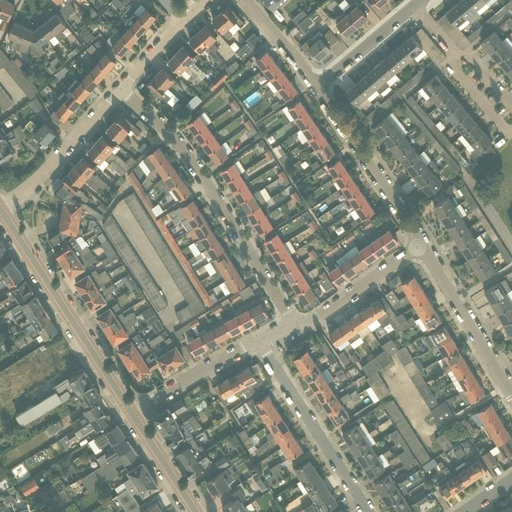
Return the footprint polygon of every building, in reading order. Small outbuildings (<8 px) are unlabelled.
[(5,0),(0,11),(0,15),(4,17),(3,20),(2,19),(0,23),(0,28),(4,30),(8,22),(7,22),(9,19),(15,4),(5,0)] [(56,0),(62,7),(60,9),(58,10),(66,20),(70,17),(68,14),(75,9),(70,2),(72,0),(56,0)] [(118,0),(112,0),(111,1),(118,8),(121,8),(124,5),(118,0)] [(286,0),(263,0),(273,11),(286,0)] [(345,8),(350,4),(346,0),(343,0),(340,3),(345,8)] [(350,6),(349,6),(344,11),(357,26),(367,17),(357,6),(359,4),(356,0),(354,2),(350,6)] [(467,0),(460,0),(455,5),(467,18),(467,17),(476,9),(467,0)] [(485,1),(484,0),(467,0),(476,9),(485,1)] [(147,7),(146,9),(141,4),(133,13),(147,25),(156,15),(147,7)] [(229,5),(221,12),(231,24),(235,21),(240,27),(245,23),(229,5)] [(467,18),(455,5),(446,13),(450,18),(454,23),(457,26),(467,18)] [(509,10),(505,5),(495,13),(499,18),(509,10)] [(323,9),(320,6),(315,10),(326,22),(331,27),(337,23),(340,27),(347,35),(357,26),(344,11),(335,18),(329,16),(323,9)] [(114,13),(108,8),(104,12),(110,18),(114,13)] [(125,22),(130,27),(139,35),(147,25),(133,13),(128,9),(122,16),(126,21),(125,22)] [(292,19),(297,25),(298,23),(308,16),(303,10),(292,19)] [(231,24),(221,12),(213,19),(228,37),(233,34),(227,27),(231,24)] [(66,24),(56,13),(48,19),(63,38),(66,36),(60,29),(66,24)] [(446,13),(437,21),(441,26),(450,18),(446,13)] [(490,26),(499,18),(495,13),(486,21),(490,26)] [(106,23),(99,17),(96,20),(102,26),(106,23)] [(441,26),(445,30),(454,23),(450,18),(441,26)] [(59,41),(63,38),(48,19),(39,26),(49,38),(54,34),(59,41)] [(243,27),(251,34),(256,28),(248,21),(243,27)] [(481,34),(490,26),(486,21),(476,29),(481,34)] [(24,26),(14,22),(8,35),(14,38),(11,46),(15,48),(24,26)] [(293,35),(298,41),(307,33),(298,23),(297,25),(296,26),(300,30),(293,35)] [(458,27),(457,26),(454,23),(445,30),(449,35),(458,27)] [(216,37),(206,25),(198,32),(213,51),(217,47),(212,41),(216,37)] [(15,48),(19,50),(27,53),(30,47),(27,46),(34,30),(24,26),(15,48)] [(27,46),(30,47),(31,48),(38,56),(45,50),(41,45),(49,38),(39,26),(34,30),(27,46)] [(290,31),(293,35),(300,30),(296,26),(290,31)] [(130,44),(139,35),(130,27),(121,36),(130,44)] [(425,32),(421,27),(412,35),(416,40),(425,32)] [(449,35),(454,40),(463,32),(458,27),(449,35)] [(310,37),(301,45),(310,54),(313,51),(319,58),(321,57),(323,59),(329,54),(327,52),(330,49),(329,47),(338,38),(330,29),(323,34),(314,42),(310,37)] [(471,42),(481,34),(476,29),(467,37),(471,42)] [(107,41),(121,54),(130,44),(121,36),(116,31),(107,41)] [(494,31),(481,42),(490,51),(503,40),(494,31)] [(198,32),(190,39),(200,51),(204,47),(210,54),(209,54),(217,63),(221,59),(213,51),(198,32)] [(429,37),(425,32),(416,40),(420,45),(429,37)] [(454,40),(458,45),(467,37),(463,32),(454,40)] [(247,43),(254,50),(262,42),(254,33),(245,41),(247,43)] [(402,43),(413,56),(417,60),(426,52),(425,50),(420,45),(416,40),(412,35),(402,43)] [(434,42),(429,37),(420,45),(425,50),(434,42)] [(462,50),(468,45),(471,42),(467,37),(458,45),(462,50)] [(100,39),(90,46),(92,49),(94,47),(97,49),(98,48),(99,49),(105,45),(100,39)] [(511,50),(503,40),(490,51),(498,61),(511,50)] [(438,47),(434,42),(425,50),(426,52),(429,55),(438,47)] [(243,60),(254,50),(247,43),(242,48),(236,53),(243,60)] [(413,56),(402,43),(393,51),(404,64),(413,56)] [(197,59),(183,46),(176,54),(198,74),(201,77),(204,74),(206,71),(202,69),(194,62),(197,59)] [(442,52),(438,47),(429,55),(433,60),(442,52)] [(274,60),(267,50),(256,59),(263,69),(274,60)] [(511,65),(511,51),(511,50),(498,61),(506,71),(511,65)] [(394,72),(404,64),(393,51),(383,59),(394,72)] [(107,70),(116,60),(107,52),(98,62),(107,70)] [(433,60),(437,65),(441,62),(446,57),(442,52),(433,60)] [(232,56),(236,61),(232,64),(228,67),(232,72),(243,61),(236,53),(232,56)] [(176,54),(168,62),(180,72),(184,68),(191,75),(195,78),(198,74),(176,54)] [(3,66),(10,60),(6,56),(0,61),(0,66),(1,68),(3,66)] [(12,58),(10,60),(3,66),(7,70),(16,63),(12,58)] [(20,67),(23,64),(19,60),(17,58),(14,60),(16,63),(20,67)] [(249,59),(244,64),(247,68),(253,63),(249,59)] [(385,80),(394,72),(383,59),(374,67),(385,80)] [(274,60),(263,69),(271,79),(282,70),(274,60)] [(423,68),(427,73),(437,65),(433,60),(423,68)] [(99,80),(107,70),(98,62),(90,72),(99,80)] [(16,63),(7,70),(11,75),(20,67),(16,63)] [(57,68),(52,63),(47,68),(51,73),(57,68)] [(20,67),(11,75),(14,79),(24,71),(20,67)] [(60,76),(69,72),(67,67),(57,71),(60,76)] [(217,76),(223,81),(229,75),(232,72),(228,67),(224,70),(223,70),(217,76)] [(374,67),(364,75),(376,88),(380,93),(390,85),(385,80),(374,67)] [(170,83),(176,89),(178,90),(181,86),(162,68),(155,76),(166,87),(170,83)] [(418,81),(427,73),(423,68),(414,76),(418,81)] [(282,70),(271,79),(279,89),(290,80),(282,70)] [(24,71),(14,79),(18,84),(27,76),(24,71)] [(90,89),(99,80),(90,72),(81,81),(90,89)] [(256,81),(262,76),(259,72),(253,76),(256,81)] [(376,88),(364,75),(355,83),(366,96),(376,88)] [(444,84),(436,75),(423,86),(431,95),(444,84)] [(27,76),(18,84),(22,88),(31,80),(27,76)] [(167,102),(170,98),(163,90),(166,87),(155,76),(148,84),(167,102)] [(223,81),(217,76),(212,81),(217,86),(223,81)] [(404,84),(409,89),(414,84),(418,81),(414,76),(404,84)] [(22,88),(26,92),(35,85),(31,80),(22,88)] [(286,99),(298,90),(290,80),(279,89),(286,99)] [(82,99),(90,89),(81,81),(72,91),(82,99)] [(345,92),(356,105),(360,109),(370,100),(366,96),(355,83),(345,92)] [(399,97),(409,89),(404,84),(395,92),(399,97)] [(431,95),(433,98),(431,101),(432,102),(435,100),(439,105),(452,94),(444,84),(431,95)] [(38,89),(35,85),(26,92),(31,98),(35,94),(34,93),(38,89)] [(82,99),(72,91),(70,88),(66,93),(63,90),(58,96),(64,101),(64,100),(73,109),(82,99)] [(265,92),(268,97),(274,92),(271,88),(265,92)] [(390,105),(399,97),(395,92),(385,100),(390,105)] [(0,98),(0,105),(0,106),(10,98),(6,93),(0,98)] [(447,114),(460,103),(452,94),(439,105),(447,114)] [(415,109),(419,105),(412,96),(407,100),(415,109)] [(36,112),(43,107),(36,97),(29,102),(36,112)] [(4,110),(14,103),(10,98),(0,106),(4,110)] [(194,107),(191,103),(188,100),(186,101),(184,99),(182,101),(187,106),(191,110),(194,107)] [(288,107),(295,118),(307,110),(300,99),(288,107)] [(54,119),(60,123),(64,118),(64,119),(73,109),(64,100),(64,101),(51,115),(54,119)] [(380,113),(390,105),(385,100),(376,108),(380,113)] [(272,105),(275,110),(281,106),(278,101),(272,105)] [(399,106),(408,115),(413,111),(404,102),(399,106)] [(455,124),(468,113),(460,103),(447,114),(455,124)] [(427,115),(419,105),(415,109),(423,119),(427,115)] [(285,113),(282,108),(276,112),(279,117),(285,113)] [(371,121),(380,113),(376,108),(366,116),(371,121)] [(295,118),(302,128),(314,120),(307,110),(295,118)] [(421,121),(413,111),(408,115),(416,125),(421,121)] [(393,112),(374,126),(382,136),(396,126),(400,122),(393,112)] [(130,128),(137,135),(141,131),(122,113),(115,121),(126,132),(130,128)] [(463,133),(476,122),(468,113),(455,124),(463,133)] [(199,115),(188,122),(195,132),(206,125),(199,115)] [(431,128),(436,124),(427,115),(423,119),(431,128)] [(294,125),(291,121),(291,120),(290,121),(284,125),(288,129),(294,125)] [(302,128),(309,138),(321,130),(314,120),(302,128)] [(127,147),(131,143),(123,136),(126,132),(115,121),(107,129),(127,147)] [(424,134),(429,130),(421,121),(416,125),(424,134)] [(44,122),(34,133),(46,144),(56,133),(44,122)] [(403,135),(408,131),(400,122),(396,126),(382,136),(390,146),(403,135)] [(471,143),(484,132),(476,122),(463,133),(459,137),(467,146),(471,143)] [(436,124),(431,128),(439,138),(444,134),(436,124)] [(202,142),(213,135),(206,125),(195,132),(202,142)] [(0,161),(14,152),(11,147),(28,136),(22,126),(18,130),(20,133),(0,145),(0,161)] [(0,145),(20,133),(18,130),(16,127),(6,133),(2,126),(0,127),(0,145)] [(309,138),(316,149),(328,141),(321,130),(309,138)] [(432,144),(437,139),(429,130),(424,134),(432,144)] [(294,140),(301,135),(297,131),(291,135),(294,140)] [(471,143),(479,152),(492,141),(484,132),(471,143)] [(447,147),(452,143),(444,134),(439,138),(447,147)] [(126,171),(131,166),(125,161),(126,160),(118,154),(117,155),(112,150),(114,149),(112,147),(114,145),(102,135),(95,143),(126,171)] [(220,145),(214,136),(213,135),(202,142),(210,153),(220,145)] [(398,156),(411,145),(403,135),(390,146),(398,156)] [(30,138),(26,143),(35,151),(40,146),(30,138)] [(440,153),(445,149),(437,139),(432,144),(440,153)] [(323,159),(335,152),(328,141),(316,149),(323,159)] [(122,176),(122,175),(126,171),(95,143),(88,151),(100,162),(103,157),(110,163),(109,164),(121,176),(122,176)] [(460,152),(452,143),(447,147),(455,156),(460,152)] [(210,153),(217,163),(228,155),(220,145),(210,153)] [(406,166),(419,155),(411,145),(398,156),(406,166)] [(167,157),(159,146),(158,146),(148,153),(148,154),(144,158),(151,168),(156,165),(167,157)] [(453,159),(445,149),(440,153),(448,163),(453,159)] [(419,155),(406,166),(414,175),(427,165),(427,164),(432,161),(424,151),(419,155)] [(455,156),(463,166),(468,162),(460,152),(455,156)] [(280,158),(286,169),(293,165),(286,154),(280,158)] [(97,174),(95,175),(91,171),(95,167),(83,157),(76,165),(94,181),(100,186),(107,192),(110,188),(111,187),(97,174)] [(164,176),(175,168),(167,157),(156,165),(164,176)] [(346,169),(339,158),(328,166),(335,176),(346,169)] [(461,168),(453,159),(448,163),(456,172),(461,168)] [(314,169),(320,165),(318,161),(312,165),(314,169)] [(421,185),(434,174),(434,173),(439,169),(432,161),(427,164),(427,165),(414,175),(421,185)] [(233,162),(221,169),(228,180),(239,173),(233,162)] [(84,179),(96,190),(100,186),(94,181),(76,165),(69,173),(80,183),(84,179)] [(325,172),(322,167),(315,171),(316,172),(318,176),(325,172)] [(183,179),(175,168),(164,176),(172,187),(183,179)] [(346,169),(335,176),(342,187),(353,179),(346,169)] [(246,171),(240,174),(239,173),(228,180),(235,190),(251,180),(246,171)] [(80,197),(80,196),(87,202),(90,198),(77,187),(80,183),(69,173),(62,181),(63,182),(73,191),(80,197)] [(285,174),(280,177),(283,181),(282,181),(285,185),(289,182),(287,178),(288,178),(285,174)] [(421,185),(429,194),(442,184),(434,174),(421,185)] [(121,176),(116,181),(121,185),(126,179),(122,175),(122,176),(121,176)] [(131,181),(136,188),(141,185),(136,178),(131,181)] [(180,199),(191,191),(183,179),(172,187),(180,199)] [(342,187),(349,197),(360,189),(353,179),(342,187)] [(235,190),(241,201),(253,194),(258,191),(251,180),(235,190)] [(327,188),(333,184),(330,180),(324,184),(327,188)] [(63,182),(56,191),(55,192),(54,192),(54,193),(54,194),(54,195),(55,196),(55,197),(56,197),(57,197),(59,196),(60,196),(62,197),(63,198),(64,199),(65,201),(74,202),(75,201),(69,196),(73,191),(63,182)] [(466,199),(472,196),(465,185),(459,189),(466,199)] [(360,189),(349,197),(356,208),(367,200),(360,189)] [(253,194),(241,201),(248,212),(259,205),(264,202),(266,201),(260,190),(258,191),(253,194)] [(334,198),(340,194),(337,190),(331,194),(334,198)] [(134,192),(124,198),(127,203),(137,197),(134,192)] [(435,197),(437,200),(444,196),(442,192),(435,197)] [(147,194),(143,199),(149,210),(154,206),(147,194)] [(448,196),(434,205),(440,216),(455,207),(448,196)] [(473,210),(478,206),(472,196),(466,199),(473,210)] [(137,197),(127,203),(130,207),(139,201),(137,197)] [(192,199),(175,210),(175,209),(166,214),(170,220),(171,219),(175,225),(182,220),(199,209),(192,199)] [(363,218),(375,210),(367,200),(356,208),(363,218)] [(104,216),(102,215),(87,204),(74,202),(65,201),(63,209),(72,211),(71,216),(72,217),(79,218),(85,219),(86,209),(100,219),(104,216)] [(139,201),(130,207),(133,212),(142,206),(139,201)] [(341,209),(347,205),(344,201),(338,205),(341,209)] [(104,212),(108,207),(102,202),(98,208),(104,212)] [(149,210),(154,217),(164,211),(159,203),(154,206),(149,210)] [(266,215),(259,205),(248,212),(254,222),(266,215)] [(142,206),(133,212),(135,216),(145,210),(142,206)] [(485,217),(478,206),(473,210),(480,220),(485,217)] [(462,217),(455,207),(440,216),(447,226),(462,217)] [(69,231),(82,233),(83,228),(77,227),(79,218),(72,217),(71,216),(72,211),(63,209),(60,229),(69,231)] [(206,220),(199,209),(182,220),(188,231),(206,220)] [(271,219),(279,215),(275,209),(267,213),(271,219)] [(145,210),(135,216),(138,221),(148,215),(145,210)] [(110,214),(103,225),(106,229),(116,223),(110,214)] [(148,215),(138,221),(141,226),(151,220),(148,215)] [(254,222),(261,233),(272,226),(266,215),(254,222)] [(163,232),(168,229),(161,217),(156,220),(163,232)] [(447,226),(454,237),(468,227),(462,217),(447,226)] [(480,220),(486,231),(492,227),(485,217),(480,220)] [(354,227),(360,223),(357,219),(351,223),(354,227)] [(88,230),(97,224),(95,220),(90,220),(88,230)] [(151,220),(141,226),(144,230),(154,224),(151,220)] [(195,241),(212,230),(206,220),(188,231),(195,241)] [(119,227),(116,223),(106,229),(109,234),(119,227)] [(154,224),(144,230),(147,235),(157,229),(154,224)] [(119,227),(109,234),(111,238),(121,232),(119,227)] [(461,247),(475,238),(468,227),(454,237),(461,247)] [(486,231),(493,241),(498,237),(492,227),(486,231)] [(49,237),(56,247),(67,240),(63,235),(69,231),(60,229),(55,233),(54,232),(53,232),(53,231),(52,231),(51,231),(50,232),(49,232),(49,233),(48,234),(48,235),(49,236),(49,237)] [(157,229),(147,235),(150,240),(159,234),(157,229)] [(175,239),(168,229),(163,232),(170,242),(173,240),(175,239)] [(398,240),(390,229),(380,236),(387,247),(398,240)] [(195,241),(201,252),(203,251),(208,248),(219,241),(212,230),(195,241)] [(107,239),(103,232),(97,235),(102,243),(107,239)] [(124,236),(121,232),(111,238),(114,243),(124,236)] [(276,233),(265,240),(272,250),(283,243),(276,233)] [(159,234),(150,240),(153,244),(162,238),(159,234)] [(80,245),(77,240),(74,235),(67,240),(56,247),(54,248),(60,258),(73,249),(80,245)] [(124,236),(114,243),(117,247),(127,241),(124,236)] [(380,236),(370,243),(377,254),(387,247),(380,236)] [(493,241),(500,251),(505,248),(498,237),(493,241)] [(162,238),(153,244),(155,249),(165,243),(162,238)] [(482,248),(475,238),(461,247),(467,257),(482,248)] [(107,239),(102,243),(101,244),(109,256),(116,252),(107,239)] [(170,242),(176,253),(181,250),(179,246),(177,247),(173,240),(170,242)] [(127,241),(117,247),(120,252),(130,245),(127,241)] [(208,248),(210,252),(214,258),(225,251),(219,241),(208,248)] [(165,243),(155,249),(158,253),(168,247),(165,243)] [(290,254),(283,243),(272,250),(279,261),(290,254)] [(330,247),(333,252),(339,248),(336,243),(330,247)] [(377,254),(370,243),(360,251),(367,261),(377,254)] [(83,249),(80,245),(73,249),(60,258),(65,266),(85,253),(90,250),(88,246),(83,249)] [(130,245),(120,252),(123,256),(133,250),(130,245)] [(360,251),(359,251),(356,246),(346,253),(349,258),(357,268),(367,261),(360,251)] [(168,247),(158,253),(161,258),(171,252),(168,247)] [(333,252),(330,247),(325,251),(328,256),(333,252)] [(474,268),(488,259),(482,248),(467,257),(474,268)] [(500,251),(507,262),(511,258),(505,248),(500,251)] [(84,267),(96,259),(90,250),(85,253),(65,266),(71,275),(84,267)] [(133,250),(123,256),(126,261),(136,254),(133,250)] [(176,253),(182,263),(187,260),(181,250),(176,253)] [(216,271),(221,269),(232,262),(225,251),(214,258),(210,261),(216,271)] [(0,260),(0,277),(18,266),(9,252),(0,260)] [(116,252),(109,256),(102,261),(105,265),(119,257),(116,252)] [(171,252),(161,258),(164,263),(174,257),(171,252)] [(139,259),(136,254),(126,261),(129,265),(139,259)] [(285,271),(296,264),(290,254),(279,261),(285,271)] [(164,263),(167,267),(177,261),(174,257),(164,263)] [(349,258),(339,265),(347,276),(357,268),(349,258)] [(139,259),(129,265),(132,270),(142,263),(139,259)] [(481,279),(495,269),(488,259),(474,268),(481,279)] [(108,264),(110,269),(121,265),(119,260),(108,264)] [(177,261),(167,267),(170,272),(179,266),(177,261)] [(232,262),(221,269),(227,279),(238,272),(232,262)] [(142,263),(132,270),(135,274),(145,268),(142,263)] [(292,282),(303,275),(296,264),(285,271),(292,282)] [(329,272),(337,283),(347,276),(339,265),(329,272)] [(10,284),(24,275),(18,266),(0,277),(0,285),(8,281),(10,284)] [(179,266),(170,272),(172,277),(182,271),(179,266)] [(145,268),(135,274),(137,279),(148,272),(145,268)] [(106,270),(99,274),(96,269),(75,282),(81,291),(108,274),(106,270)] [(182,271),(172,277),(175,281),(185,275),(182,271)] [(148,272),(137,279),(140,283),(150,277),(148,272)] [(230,292),(245,283),(238,272),(227,279),(224,281),(230,292)] [(130,290),(137,285),(129,273),(122,277),(130,290)] [(108,274),(81,291),(87,300),(106,287),(104,284),(111,279),(108,274)] [(185,275),(175,281),(178,286),(188,280),(185,275)] [(298,292),(309,285),(303,275),(292,282),(298,292)] [(319,280),(326,290),(333,285),(326,275),(322,278),(319,280)] [(414,275),(401,283),(408,294),(421,286),(414,275)] [(150,277),(140,283),(143,288),(153,281),(150,277)] [(3,303),(10,298),(13,303),(33,290),(25,278),(0,295),(0,303),(3,302),(3,303)] [(484,291),(491,302),(506,293),(511,290),(505,279),(484,291)] [(188,280),(178,286),(181,290),(191,284),(188,280)] [(156,286),(153,281),(143,288),(146,292),(156,286)] [(321,293),(318,287),(315,282),(312,284),(309,285),(298,292),(305,303),(321,293)] [(87,300),(93,309),(113,296),(110,292),(116,289),(113,284),(107,288),(106,287),(87,300)] [(181,290),(184,295),(194,289),(191,284),(181,290)] [(243,299),(246,298),(254,293),(250,285),(238,292),(242,297),(243,299)] [(159,291),(156,286),(146,292),(149,297),(159,291)] [(415,305),(428,297),(421,286),(408,294),(415,305)] [(137,289),(133,291),(138,298),(142,296),(137,289)] [(184,295),(187,300),(196,294),(194,289),(184,295)] [(398,300),(399,299),(392,289),(385,294),(392,304),(397,301),(398,300)] [(162,295),(159,291),(149,297),(152,301),(162,295)] [(207,292),(202,295),(209,306),(214,303),(207,292)] [(242,297),(238,292),(230,297),(233,302),(242,297)] [(43,306),(35,293),(21,303),(25,309),(15,316),(19,322),(43,306)] [(213,302),(218,300),(213,293),(209,295),(213,302)] [(497,312),(511,304),(506,293),(491,302),(497,312)] [(196,294),(187,300),(190,304),(196,314),(205,308),(196,294)] [(162,295),(152,301),(155,306),(165,300),(162,295)] [(268,314),(261,302),(259,297),(246,303),(256,320),(268,314)] [(434,308),(428,297),(415,305),(421,316),(434,308)] [(379,322),(380,322),(383,327),(392,320),(398,327),(402,324),(401,323),(397,316),(390,307),(386,309),(378,299),(368,306),(379,322)] [(165,300),(155,306),(158,310),(168,304),(165,300)] [(397,301),(392,304),(395,309),(400,305),(399,303),(400,302),(398,300),(397,301)] [(117,303),(97,316),(103,325),(116,316),(113,312),(120,307),(117,303)] [(235,310),(237,315),(243,327),(256,320),(246,303),(235,310)] [(504,323),(511,318),(511,303),(511,304),(497,312),(504,323)] [(190,304),(185,307),(191,317),(196,314),(190,304)] [(19,322),(4,331),(8,337),(23,328),(27,334),(30,332),(51,318),(43,306),(19,322)] [(381,324),(379,322),(368,306),(359,313),(366,324),(371,330),(381,324)] [(154,312),(151,307),(141,312),(146,320),(155,314),(154,312)] [(185,307),(180,310),(186,320),(191,317),(185,307)] [(421,316),(428,328),(441,320),(434,308),(421,316)] [(180,310),(176,313),(182,323),(186,320),(180,310)] [(133,311),(119,321),(116,316),(103,325),(109,334),(135,317),(136,317),(133,311)] [(356,330),(357,330),(366,324),(359,313),(349,320),(356,330)] [(397,316),(401,323),(407,320),(402,313),(397,316)] [(159,319),(155,314),(146,320),(149,325),(151,324),(159,319)] [(225,322),(231,333),(243,327),(237,315),(225,322)] [(109,334),(114,343),(135,329),(132,324),(137,321),(135,317),(109,334)] [(402,324),(404,327),(415,320),(412,317),(407,320),(401,323),(402,324)] [(33,337),(36,335),(40,341),(58,329),(51,318),(30,332),(33,337)] [(223,318),(220,320),(211,325),(213,328),(219,340),(231,333),(225,322),(223,318)] [(177,336),(182,333),(192,327),(196,326),(193,320),(189,322),(190,323),(184,326),(175,332),(177,336)] [(349,320),(339,326),(347,337),(350,342),(351,343),(361,336),(357,330),(356,330),(349,320)] [(417,324),(415,320),(404,327),(406,330),(417,324)] [(435,346),(438,345),(452,337),(445,325),(428,335),(435,346)] [(329,333),(340,349),(350,342),(347,337),(339,326),(329,333)] [(207,347),(219,340),(213,328),(201,335),(207,347)] [(132,341),(119,349),(125,358),(147,344),(145,341),(144,341),(141,336),(138,335),(131,339),(132,341)] [(201,335),(198,337),(188,342),(194,353),(207,347),(201,335)] [(160,341),(157,336),(150,341),(153,346),(160,341)] [(184,359),(170,337),(165,340),(168,344),(164,347),(167,352),(175,365),(184,359)] [(445,356),(458,348),(452,337),(438,345),(445,356)] [(389,356),(396,351),(399,349),(391,338),(382,345),(389,356)] [(330,350),(323,340),(318,344),(325,354),(330,350)] [(140,354),(150,349),(147,344),(125,358),(130,367),(143,359),(140,354)] [(399,349),(396,351),(404,365),(413,360),(414,359),(405,346),(399,349)] [(465,359),(458,348),(445,356),(449,362),(443,366),(446,371),(447,370),(465,359)] [(314,361),(307,349),(294,358),(301,369),(314,361)] [(324,358),(326,356),(328,359),(334,356),(330,350),(325,354),(323,355),(324,358)] [(385,350),(375,357),(382,367),(392,360),(385,350)] [(350,362),(343,351),(338,355),(345,365),(350,362)] [(175,365),(167,352),(151,362),(154,367),(161,363),(166,370),(175,365)] [(354,353),(349,357),(354,363),(359,359),(354,353)] [(362,365),(368,376),(376,371),(377,371),(382,368),(375,357),(362,365)] [(145,373),(154,367),(151,362),(147,365),(143,359),(130,367),(130,368),(132,366),(141,380),(147,376),(145,373)] [(472,370),(465,359),(447,370),(453,381),(472,370)] [(404,365),(410,376),(419,371),(413,360),(404,365)] [(321,371),(314,361),(301,369),(308,380),(321,371)] [(250,367),(239,372),(246,384),(251,396),(256,393),(252,387),(253,386),(261,382),(258,376),(256,378),(250,367)] [(55,388),(56,390),(16,414),(22,425),(23,425),(29,421),(70,397),(92,382),(84,369),(55,388)] [(410,376),(417,387),(426,382),(422,376),(425,374),(423,369),(419,371),(410,376)] [(460,392),(478,381),(472,370),(453,381),(460,392)] [(328,382),(321,371),(308,380),(315,391),(328,382)] [(367,378),(370,382),(380,376),(377,371),(376,371),(368,376),(369,377),(367,378)] [(235,390),(238,395),(245,391),(249,397),(251,396),(246,384),(239,372),(229,378),(235,390)] [(380,376),(370,382),(373,387),(383,381),(380,376)] [(229,378),(218,384),(224,396),(235,390),(229,378)] [(383,381),(373,387),(380,398),(390,392),(383,381)] [(467,403),(485,393),(478,381),(460,392),(467,403)] [(73,403),(77,400),(79,404),(84,402),(85,404),(100,394),(92,382),(70,397),(73,403)] [(335,393),(328,382),(315,391),(322,402),(335,393)] [(426,382),(417,387),(424,398),(433,393),(426,382)] [(339,398),(335,393),(322,402),(329,412),(342,404),(352,398),(358,394),(356,390),(350,394),(348,392),(339,398)] [(262,414),(275,405),(268,394),(266,395),(263,391),(252,398),(258,408),(253,412),(256,417),(262,414)] [(439,404),(433,393),(424,398),(430,409),(439,404)] [(182,398),(168,407),(154,415),(154,418),(164,433),(179,423),(174,415),(187,407),(182,398)] [(195,404),(199,410),(208,404),(204,399),(195,404)] [(387,410),(396,404),(393,399),(384,405),(387,410)] [(104,411),(97,401),(83,410),(85,414),(71,422),(76,429),(104,411)] [(439,404),(430,409),(435,416),(449,408),(445,401),(439,404)] [(485,422),(498,414),(491,403),(478,411),(485,422)] [(329,412),(336,424),(350,415),(342,404),(329,412)] [(399,408),(396,404),(387,410),(390,414),(399,408)] [(262,414),(269,425),(282,416),(275,405),(262,414)] [(402,413),(399,408),(390,414),(393,419),(402,413)] [(453,415),(449,408),(435,416),(439,423),(453,415)] [(76,429),(76,430),(70,433),(73,440),(94,427),(96,430),(92,432),(95,437),(104,431),(101,427),(110,421),(104,411),(76,429)] [(405,418),(402,413),(393,419),(396,423),(405,418)] [(504,425),(498,414),(485,422),(485,423),(482,424),(489,435),(491,433),(504,425)] [(270,439),(276,435),(289,427),(282,416),(269,425),(273,431),(267,435),(270,439)] [(196,428),(189,417),(179,423),(164,433),(170,444),(178,439),(181,445),(187,441),(194,437),(191,432),(196,428)] [(357,425),(363,421),(360,417),(348,425),(350,428),(342,433),(349,444),(364,435),(357,425)] [(408,422),(405,418),(396,423),(399,428),(408,422)] [(464,428),(468,433),(474,429),(466,418),(460,421),(464,428)] [(52,434),(63,427),(59,420),(48,427),(52,434)] [(459,429),(460,431),(464,428),(460,421),(454,426),(456,425),(459,429)] [(126,434),(118,422),(104,431),(95,437),(94,437),(100,446),(101,445),(110,439),(112,443),(126,434)] [(367,426),(369,431),(376,427),(373,422),(367,426)] [(411,427),(408,422),(399,428),(402,433),(411,427)] [(498,444),(511,436),(504,425),(491,433),(498,444)] [(283,446),(296,438),(289,427),(276,435),(283,446)] [(372,436),(379,431),(376,427),(369,431),(372,436)] [(414,432),(411,427),(402,433),(405,437),(414,432)] [(238,433),(243,441),(250,437),(245,429),(238,433)] [(199,446),(200,445),(209,439),(203,430),(195,436),(194,437),(199,446)] [(417,436),(414,432),(405,437),(408,442),(417,436)] [(444,451),(453,445),(444,432),(435,438),(444,451)] [(106,454),(109,460),(119,454),(133,445),(126,434),(112,443),(115,448),(106,454)] [(371,445),(364,435),(349,444),(356,455),(371,445)] [(420,441),(417,436),(408,442),(411,447),(420,441)] [(511,451),(511,437),(511,436),(498,444),(490,449),(493,455),(501,450),(505,456),(511,451)] [(187,441),(189,444),(176,453),(183,464),(204,451),(200,445),(199,446),(194,437),(187,441)] [(254,444),(250,437),(243,441),(248,448),(254,444)] [(290,457),(303,449),(296,438),(283,446),(290,457)] [(460,443),(469,458),(477,453),(468,438),(460,443)] [(402,460),(412,454),(409,449),(410,448),(404,439),(399,442),(405,451),(399,455),(402,460)] [(255,449),(257,453),(269,446),(266,441),(255,449)] [(423,446),(420,441),(411,447),(414,451),(423,446)] [(49,446),(54,455),(61,452),(57,443),(49,446)] [(383,452),(390,448),(387,444),(380,448),(383,452)] [(466,453),(465,453),(459,444),(455,447),(457,450),(458,450),(462,456),(466,453)] [(139,454),(133,445),(119,454),(109,460),(103,463),(81,477),(90,491),(119,472),(114,465),(123,459),(125,463),(139,454)] [(377,456),(371,445),(356,455),(363,465),(377,456)] [(426,450),(423,446),(414,451),(417,456),(426,450)] [(390,448),(383,452),(386,458),(393,454),(390,448)] [(482,454),(490,467),(495,464),(498,462),(493,455),(490,449),(487,451),(482,454)] [(429,455),(426,450),(417,456),(420,461),(429,455)] [(183,464),(191,476),(204,467),(201,462),(208,457),(204,451),(183,464)] [(415,459),(412,454),(402,460),(405,466),(415,459)] [(216,471),(230,463),(225,455),(211,463),(216,471)] [(432,460),(429,455),(420,461),(423,465),(432,460)] [(476,477),(486,470),(476,455),(471,459),(466,462),(476,477)] [(384,467),(377,456),(363,465),(370,476),(384,467)] [(438,471),(442,469),(438,463),(434,458),(429,462),(433,466),(434,465),(438,471)] [(316,470),(309,459),(295,468),(302,479),(316,470)] [(459,472),(454,476),(447,466),(446,467),(442,460),(438,463),(442,469),(447,475),(446,476),(456,490),(466,483),(459,472)] [(124,481),(128,487),(150,473),(143,461),(128,471),(131,476),(124,481)] [(280,462),(270,469),(274,474),(280,471),(279,470),(283,467),(280,462)] [(456,469),(459,472),(466,483),(476,477),(466,462),(456,469)] [(211,464),(205,468),(209,475),(215,471),(211,464)] [(206,481),(214,493),(215,492),(224,487),(238,477),(231,466),(206,481)] [(316,470),(302,479),(309,490),(323,481),(316,470)] [(270,484),(283,476),(280,471),(274,474),(266,478),(270,484)] [(262,479),(257,472),(251,475),(256,482),(262,479)] [(398,476),(401,481),(408,477),(405,472),(398,476)] [(158,485),(150,473),(128,487),(116,495),(127,511),(131,511),(140,506),(132,494),(140,489),(143,494),(158,485)] [(389,473),(374,483),(381,493),(396,484),(389,473)] [(437,483),(446,497),(456,490),(446,476),(437,483)] [(411,481),(408,477),(401,481),(404,486),(411,481)] [(34,479),(21,488),(26,496),(40,487),(34,479)] [(51,494),(66,488),(63,479),(48,484),(51,494)] [(309,490),(316,500),(330,491),(323,481),(309,490)] [(388,504),(402,495),(407,492),(404,486),(401,481),(396,484),(381,493),(388,504)] [(293,492),(300,487),(297,482),(290,486),(293,492)] [(232,500),(222,507),(225,511),(236,511),(245,507),(240,500),(245,497),(239,488),(229,495),(232,500)] [(414,502),(426,495),(423,490),(412,497),(414,502)] [(321,511),(337,502),(330,491),(316,500),(316,501),(311,504),(304,508),(306,511),(321,511)] [(398,511),(409,505),(402,495),(388,504),(393,511),(398,511)] [(398,511),(420,511),(417,507),(429,499),(426,495),(414,502),(415,503),(410,506),(409,505),(398,511)] [(163,505),(159,499),(141,511),(163,511),(160,507),(163,505)] [(304,508),(311,504),(308,499),(301,504),(304,508)] [(276,511),(281,508),(277,502),(272,506),(276,511)]
